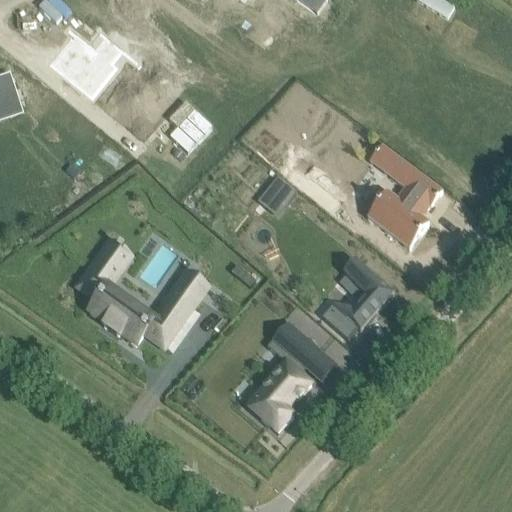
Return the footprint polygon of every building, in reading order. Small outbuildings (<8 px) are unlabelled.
[(147,0),(129,0),(116,19),(155,48),(172,25),(194,42),(209,21),(187,5),(175,21),(147,0)] [(294,0),(295,0),(297,0),(310,9),(316,0),(294,0)] [(438,0),(418,0),(416,3),(447,22),(454,10),(438,0)] [(511,18),(501,9),(486,28),(511,50),(511,18)] [(51,63),(50,64),(91,97),(113,70),(109,67),(120,52),(136,65),(137,63),(101,34),(100,36),(105,40),(95,53),(69,32),(68,33),(74,38),(53,64),(51,63)] [(0,104),(17,98),(10,77),(0,80),(0,104)] [(170,140),(187,156),(212,130),(186,105),(170,123),(178,131),(170,140)] [(447,113),(424,145),(473,180),(495,147),(447,113)] [(385,202),(369,222),(412,254),(418,246),(420,247),(423,243),(422,241),(431,228),(423,222),(444,195),(373,142),(372,143),(399,163),(387,178),(407,193),(395,209),(385,202)] [(340,205),(303,175),(293,187),(330,217),(340,205)] [(278,180),(268,192),(287,208),(297,195),(278,180)] [(110,245),(78,290),(97,304),(90,316),(106,327),(104,329),(119,340),(120,337),(136,349),(144,337),(164,352),(208,290),(201,286),(194,297),(179,286),(154,321),(109,290),(131,260),(110,245)] [(334,307),(322,321),(347,343),(357,332),(360,335),(394,297),(355,262),(354,263),(354,264),(344,276),(364,298),(352,312),(334,307)] [(237,268),(232,275),(250,290),(255,284),(237,268)] [(286,365),(247,409),(279,437),(294,419),(287,413),(310,386),(301,378),(322,355),(289,325),(267,350),(280,361),(281,360),(286,365)]
